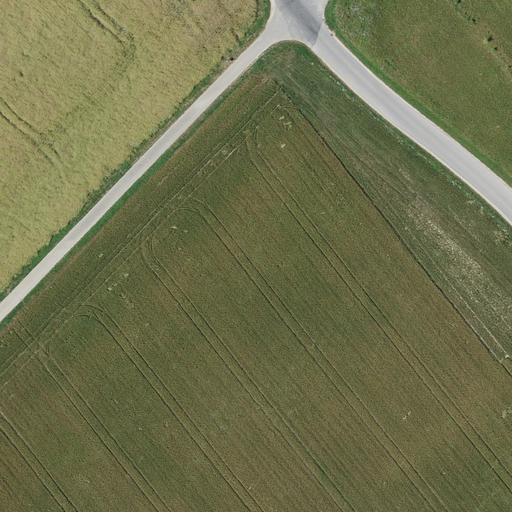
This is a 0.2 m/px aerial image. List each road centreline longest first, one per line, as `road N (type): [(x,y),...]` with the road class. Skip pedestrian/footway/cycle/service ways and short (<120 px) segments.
road 1 (track): [(0,314),(306,0)]
road 2 (unclassified): [(290,0),(331,52),(511,211)]
